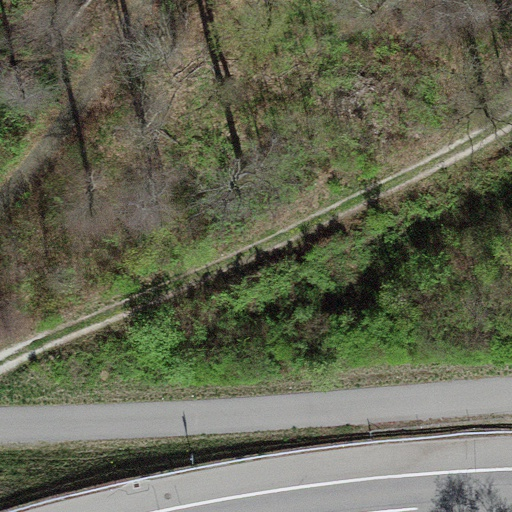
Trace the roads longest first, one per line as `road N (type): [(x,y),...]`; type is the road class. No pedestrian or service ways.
road 1 (track): [(511,117),(364,198),(0,365)]
road 2 (track): [(152,0),(115,60),(0,205)]
road 3 (motorway): [(511,504),(377,511)]
